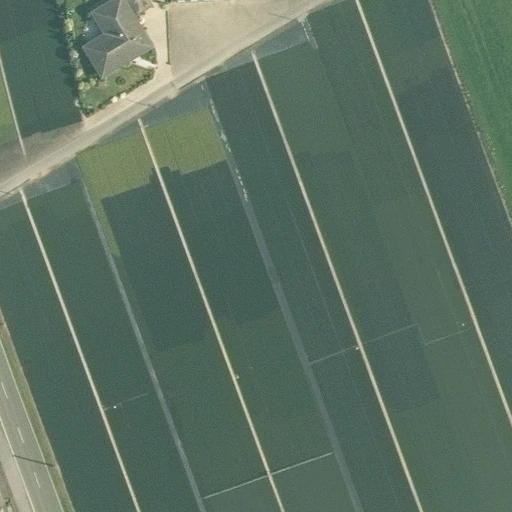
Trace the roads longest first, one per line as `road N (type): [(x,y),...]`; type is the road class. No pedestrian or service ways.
road 1 (track): [(311,0),(0,188)]
road 2 (tertiary): [(0,373),(49,511)]
